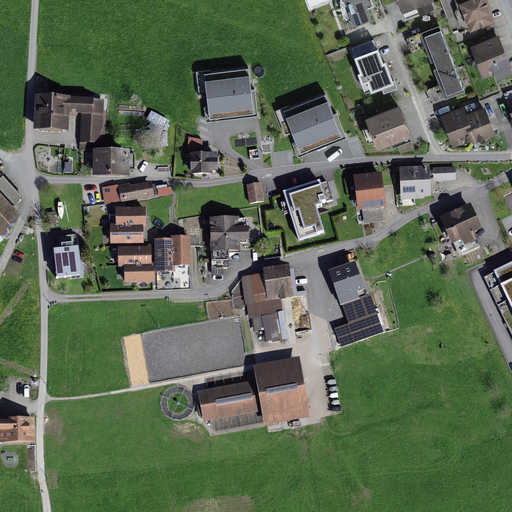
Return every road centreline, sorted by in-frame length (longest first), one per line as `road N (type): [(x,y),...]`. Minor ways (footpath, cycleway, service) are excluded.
road 1 (residential): [(44,297),(210,292),(245,269),(371,239),(511,173)]
road 2 (residential): [(30,172),(43,179),(200,184),(403,158),(511,156)]
road 3 (unclassified): [(44,297),(39,449),(46,511)]
road 4 (unclassified): [(36,0),(30,172)]
road 5 (unclassified): [(30,172),(44,297)]
